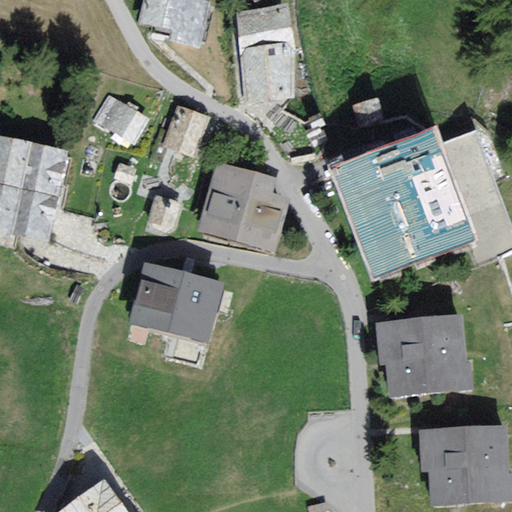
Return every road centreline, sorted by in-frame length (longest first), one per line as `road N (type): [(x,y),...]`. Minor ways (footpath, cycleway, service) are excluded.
road 1 (residential): [(44,511),(73,429),(90,318),(100,289),(122,268),(145,255),(185,250),(341,277)]
road 2 (residential): [(341,277),(259,140),(148,62),(112,0)]
road 3 (residential): [(368,511),(341,277)]
road 4 (track): [(220,108),(196,167),(195,196),(145,255)]
